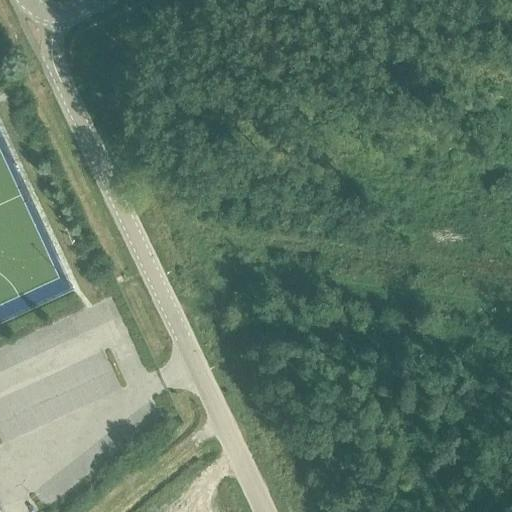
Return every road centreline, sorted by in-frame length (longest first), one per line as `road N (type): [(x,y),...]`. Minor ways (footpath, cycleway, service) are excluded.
road 1 (unclassified): [(264,511),(53,65),(54,17)]
road 2 (track): [(222,421),(108,511)]
